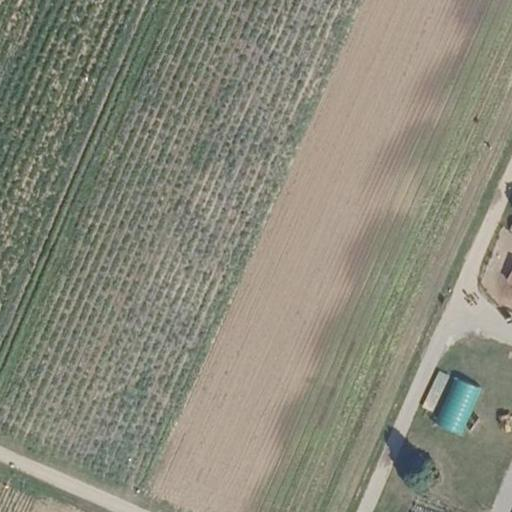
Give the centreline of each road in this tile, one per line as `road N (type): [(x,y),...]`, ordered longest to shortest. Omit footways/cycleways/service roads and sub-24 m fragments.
road 1 (track): [(511,176),(363,511)]
road 2 (track): [(130,511),(0,453)]
